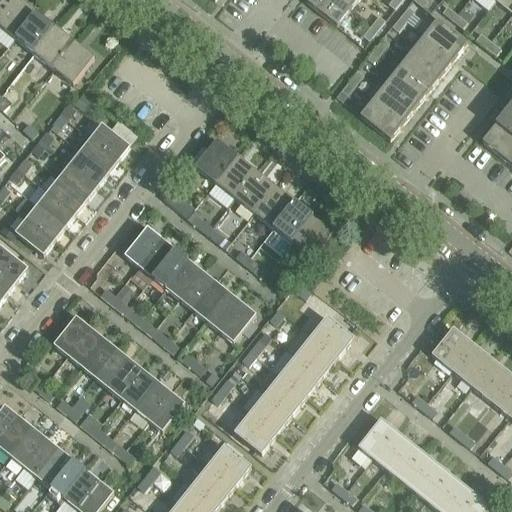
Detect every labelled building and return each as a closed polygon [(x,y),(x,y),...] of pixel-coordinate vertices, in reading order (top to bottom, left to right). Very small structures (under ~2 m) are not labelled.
[(0,0),(0,24),(18,2),(15,0),(0,0)] [(351,15),(332,0),(313,0),(308,8),(338,31),(351,15)] [(362,0),(332,0),(351,15),(362,0)] [(395,14),(403,4),(397,0),(396,0),(389,9),(395,14)] [(429,7),(420,0),(418,0),(414,5),(424,13),(429,7)] [(511,18),(511,0),(501,0),(497,6),(511,18)] [(0,31),(16,44),(37,17),(18,2),(0,24),(0,31)] [(458,20),(448,11),(443,18),(453,26),(458,20)] [(407,27),(415,17),(409,12),(401,22),(407,27)] [(35,59),(56,32),(37,17),(16,44),(35,59)] [(468,28),(458,20),(453,26),(463,34),(468,28)] [(378,36),(386,26),(379,21),(371,31),(378,36)] [(399,37),(407,27),(401,22),(393,32),(399,37)] [(468,49),(438,25),(425,41),(455,65),(468,49)] [(369,46),(378,36),(371,31),(363,41),(369,46)] [(54,74),(75,48),(56,32),(35,59),(54,74)] [(492,46),(482,38),(476,45),(487,53),(492,46)] [(455,65),(425,41),(413,57),(443,81),(455,65)] [(382,59),(390,49),(384,44),(376,54),(382,59)] [(502,55),(492,46),(487,53),(497,61),(502,55)] [(74,90),(95,63),(75,48),(54,74),(74,90)] [(443,81),(413,57),(406,51),(392,68),(399,74),(430,97),(443,81)] [(374,69),(382,59),(376,54),(367,64),(374,69)] [(430,97),(399,74),(387,89),(417,113),(430,97)] [(356,91),(364,81),(358,76),(350,86),(356,91)] [(417,113),(387,89),(381,83),(367,100),(374,106),(404,130),(417,113)] [(348,101),(356,91),(350,86),(342,96),(348,101)] [(8,109),(1,101),(0,101),(0,113),(2,115),(8,109)] [(404,130),(374,106),(361,122),(391,146),(404,130)] [(68,125),(75,115),(69,110),(61,119),(68,125)] [(511,117),(509,115),(497,130),(511,142),(511,117)] [(61,134),(68,125),(61,119),(54,129),(61,134)] [(39,138),(30,129),(24,136),(33,144),(39,138)] [(131,152),(103,130),(92,144),(120,166),(131,152)] [(511,142),(497,130),(483,147),(511,170),(511,142)] [(46,152),(54,143),(47,137),(40,146),(46,152)] [(120,166),(92,144),(81,157),(109,180),(120,166)] [(39,161),(46,152),(40,146),(32,156),(39,161)] [(216,188),(237,162),(218,146),(209,157),(203,152),(191,166),(197,171),(197,173),(216,188)] [(109,180),(81,157),(70,171),(98,193),(109,180)] [(235,204),(256,177),(237,162),(216,188),(235,204)] [(25,179),(32,170),(26,164),(18,173),(25,179)] [(98,193),(70,171),(59,184),(88,207),(98,193)] [(17,188),(25,179),(18,173),(11,183),(17,188)] [(254,219),(276,192),(256,177),(235,204),(254,219)] [(88,207),(59,184),(49,198),(77,221),(88,207)] [(0,202),(4,206),(11,197),(4,191),(0,196),(0,202)] [(274,234),(295,208),(276,192),(254,219),(274,234)] [(195,214),(171,195),(163,204),(178,216),(187,224),(195,214)] [(77,221),(49,198),(38,211),(66,234),(77,221)] [(293,250),(314,223),(295,208),(274,234),(293,250)] [(66,234),(38,211),(27,225),(55,247),(66,234)] [(313,265),(334,239),(314,223),(293,250),(313,265)] [(55,247),(27,225),(16,238),(44,261),(55,247)] [(213,233),(203,225),(198,232),(207,240),(213,233)] [(222,240),(213,233),(207,240),(217,247),(222,240)] [(140,273),(162,245),(148,234),(126,262),(140,273)] [(153,284),(176,256),(162,245),(140,273),(153,284)] [(29,274),(1,252),(0,252),(0,274),(18,288),(29,274)] [(166,295),(189,266),(176,256),(153,284),(166,295)] [(251,264),(242,256),(236,263),(246,270),(251,264)] [(260,271),(251,264),(246,270),(255,278),(260,271)] [(180,305),(202,277),(189,266),(166,295),(180,305)] [(18,288),(0,274),(0,296),(7,301),(18,288)] [(193,316),(216,288),(202,277),(180,305),(193,316)] [(207,327),(229,299),(216,288),(193,316),(207,327)] [(292,296),(282,289),(277,295),(286,303),(292,296)] [(311,299),(301,291),(296,298),(306,306),(311,299)] [(116,302),(107,294),(101,301),(111,309),(116,302)] [(220,337),(243,309),(229,299),(207,327),(220,337)] [(125,309),(116,302),(111,309),(120,316),(125,309)] [(257,332),(251,328),(257,321),(243,309),(220,337),(234,349),(243,338),(248,343),(257,332)] [(276,331),(285,320),(278,315),(270,326),(276,331)] [(143,323),(134,316),(128,323),(138,330),(143,323)] [(69,362),(91,334),(77,323),(55,351),(69,362)] [(152,331),(143,323),(138,330),(147,338),(152,331)] [(354,344),(328,323),(312,342),(339,364),(354,344)] [(82,373),(104,345),(91,334),(69,362),(82,373)] [(453,377),(474,350),(454,335),(433,361),(453,377)] [(170,345),(161,337),(155,344),(164,352),(170,345)] [(339,364),(312,342),(297,361),(324,383),(339,364)] [(95,384),(118,356),(104,345),(82,373),(95,384)] [(179,352),(170,345),(164,352),(174,359),(179,352)] [(260,346),(251,356),(258,361),(266,351),(260,346)] [(472,392),(493,366),(474,350),(453,377),(472,392)] [(109,394),(131,366),(118,356),(95,384),(109,394)] [(250,371),(258,361),(251,356),(243,366),(250,371)] [(197,366),(188,359),(182,366),(191,373),(197,366)] [(324,383),(297,361),(282,381),(308,402),(324,383)] [(122,405),(145,377),(131,366),(109,394),(122,405)] [(206,374),(197,366),(191,373),(201,381),(206,374)] [(491,407),(511,381),(511,380),(493,366),(472,392),(491,407)] [(136,416),(158,388),(145,377),(122,405),(136,416)] [(308,402),(282,381),(266,400),(293,421),(308,402)] [(510,423),(511,420),(511,381),(491,407),(510,423)] [(45,391),(36,384),(31,391),(40,398),(45,391)] [(227,400),(235,390),(228,385),(220,395),(227,400)] [(149,427),(172,398),(158,388),(136,416),(149,427)] [(55,399),(45,391),(40,398),(49,405),(55,399)] [(219,410),(227,400),(220,395),(212,405),(219,410)] [(163,438),(186,410),(172,398),(149,427),(163,438)] [(293,421),(266,400),(251,419),(278,440),(293,421)] [(428,409),(418,401),(412,407),(423,416),(428,409)] [(72,413),(63,405),(57,412),(67,419),(72,413)] [(76,427),(84,417),(75,409),(72,413),(67,419),(76,427)] [(438,417),(428,409),(423,416),(433,424),(438,417)] [(0,448),(20,423),(6,412),(0,419),(0,448)] [(278,440),(251,419),(235,439),(262,460),(278,440)] [(0,453),(11,462),(33,434),(20,423),(0,448),(0,453)] [(373,465),(396,436),(382,425),(359,453),(373,465)] [(99,434),(90,427),(84,434),(94,441),(99,434)] [(465,439),(455,431),(450,438),(460,446),(465,439)] [(24,473),(47,445),(33,434),(11,462),(24,473)] [(109,442),(99,434),(94,441),(103,449),(109,442)] [(186,451),(194,441),(187,436),(179,446),(186,451)] [(387,475),(409,447),(396,436),(373,465),(387,475)] [(475,447),(465,439),(460,446),(470,454),(475,447)] [(38,483),(60,455),(47,445),(24,473),(38,483)] [(179,446),(171,456),(178,461),(186,451),(179,446)] [(400,486),(423,458),(409,447),(387,475),(400,486)] [(126,456),(117,448),(111,455),(121,463),(126,456)] [(252,472),(225,451),(210,471),(236,492),(252,472)] [(51,494),(74,466),(60,455),(38,483),(51,494)] [(136,463),(126,456),(121,463),(130,470),(136,463)] [(436,469),(423,458),(400,486),(414,497),(436,469)] [(504,470),(493,462),(488,468),(498,476),(504,470)] [(65,505),(87,477),(74,466),(51,494),(65,505)] [(449,479),(436,469),(414,497),(427,507),(449,479)] [(511,479),(511,476),(504,470),(498,476),(508,484),(511,479)] [(236,492),(210,471),(195,490),(221,511),(236,492)] [(154,472),(146,482),(153,487),(161,477),(154,472)] [(73,511),(81,511),(101,488),(87,477),(65,505),(73,511)] [(445,511),(463,490),(449,479),(427,507),(432,511),(445,511)] [(146,482),(142,487),(138,492),(145,497),(153,487),(146,482)] [(101,488),(81,511),(103,511),(105,510),(107,511),(109,511),(116,504),(112,501),(114,499),(101,488)] [(337,488),(332,495),(342,502),(347,496),(337,488)] [(220,511),(221,511),(195,490),(179,509),(182,511),(220,511)] [(467,511),(476,501),(463,490),(445,511),(467,511)] [(357,504),(347,496),(342,502),(352,510),(357,504)] [(8,511),(11,509),(1,501),(0,503),(0,511),(1,511),(8,511)] [(490,511),(476,501),(467,511),(490,511)]
